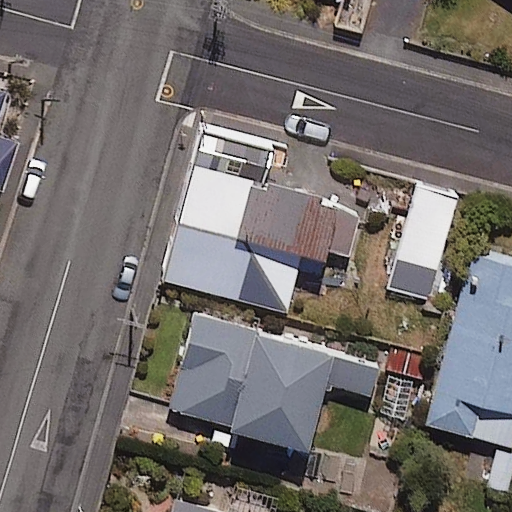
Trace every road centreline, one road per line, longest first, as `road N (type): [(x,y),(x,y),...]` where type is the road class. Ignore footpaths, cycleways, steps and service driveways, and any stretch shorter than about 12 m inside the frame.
road 1 (residential): [(131,40),(0,493)]
road 2 (residential): [(131,40),(511,139)]
road 3 (residential): [(0,7),(131,40)]
